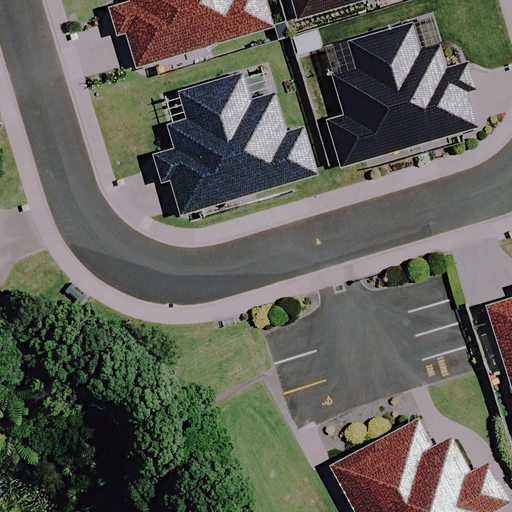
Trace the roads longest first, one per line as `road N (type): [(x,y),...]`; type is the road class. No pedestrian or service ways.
road 1 (residential): [(511,173),(327,240),(152,278),(110,265),(71,217)]
road 2 (residential): [(71,217),(7,0)]
